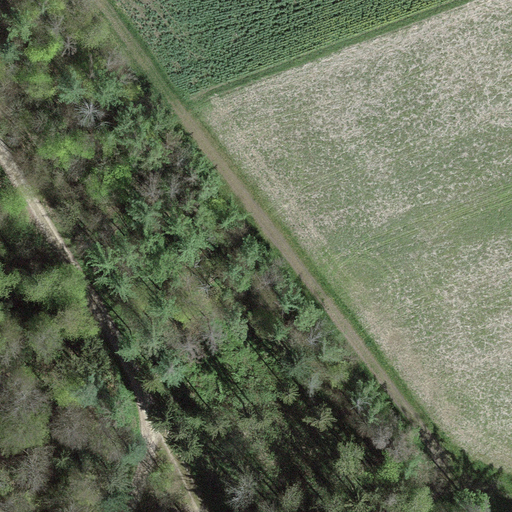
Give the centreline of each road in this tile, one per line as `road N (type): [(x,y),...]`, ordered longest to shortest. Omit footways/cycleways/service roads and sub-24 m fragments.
road 1 (track): [(105,0),(462,481),(455,506),(443,511)]
road 2 (track): [(130,511),(146,472),(147,404),(0,151)]
